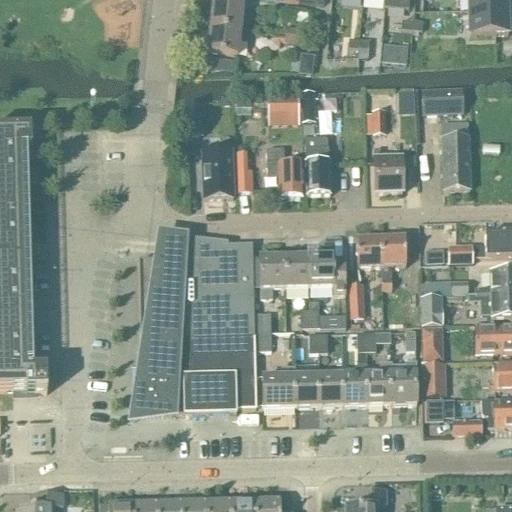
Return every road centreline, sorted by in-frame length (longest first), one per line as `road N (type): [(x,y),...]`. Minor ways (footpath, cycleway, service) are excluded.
road 1 (residential): [(140,225),(511,216)]
road 2 (residential): [(70,475),(72,233),(140,225)]
road 3 (residential): [(70,475),(317,471)]
road 4 (residential): [(140,225),(163,0)]
road 5 (residential): [(317,471),(511,464)]
